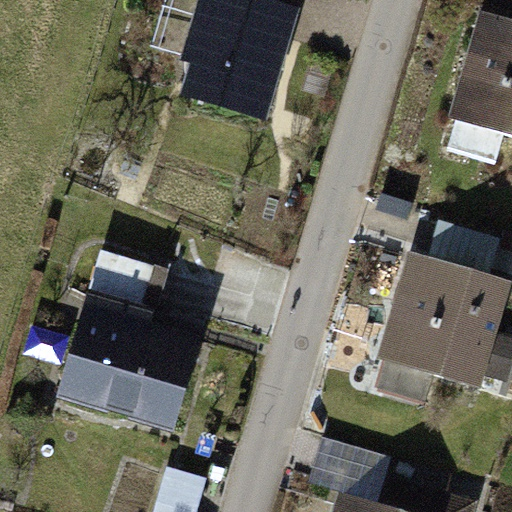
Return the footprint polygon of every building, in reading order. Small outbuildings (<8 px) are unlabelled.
[(280,15),(229,0),(186,0),(158,92),(248,119),(280,15)] [(511,27),(480,18),(447,121),(511,141),(511,27)] [(505,284),(409,255),(376,361),(472,390),(505,284)] [(161,431),(187,336),(69,303),(43,397),(161,431)] [(164,511),(198,511),(209,470),(172,460),(158,510),(164,511)] [(401,511),(333,495),(328,511),(401,511)]
